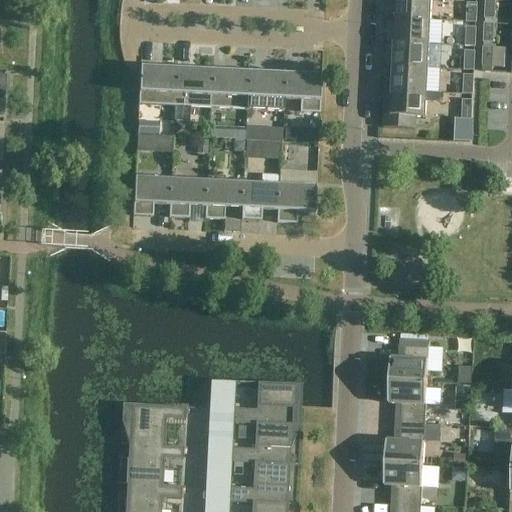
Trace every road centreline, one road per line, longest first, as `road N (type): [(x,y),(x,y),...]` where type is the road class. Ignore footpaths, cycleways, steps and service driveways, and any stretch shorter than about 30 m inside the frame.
road 1 (residential): [(342,511),(355,250)]
road 2 (residential): [(355,250),(356,33)]
road 3 (residential): [(355,250),(141,239)]
road 4 (residential): [(314,32),(313,44),(128,35)]
road 5 (residential): [(314,32),(313,18),(130,10)]
